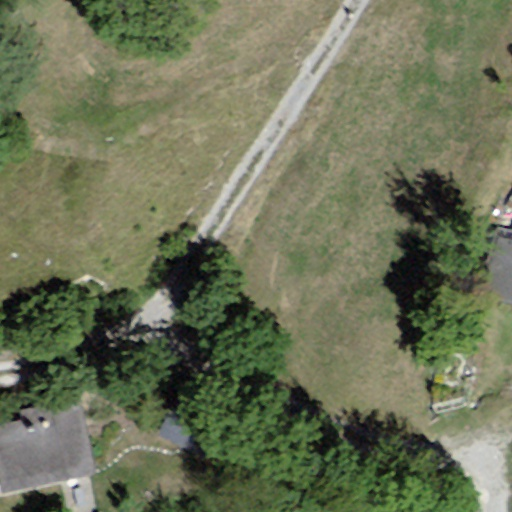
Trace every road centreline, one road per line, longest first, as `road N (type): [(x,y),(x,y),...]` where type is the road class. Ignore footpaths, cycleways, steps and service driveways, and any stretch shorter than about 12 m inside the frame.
road 1 (unclassified): [(0,366),(128,336),(498,474)]
road 2 (track): [(362,0),(128,336)]
